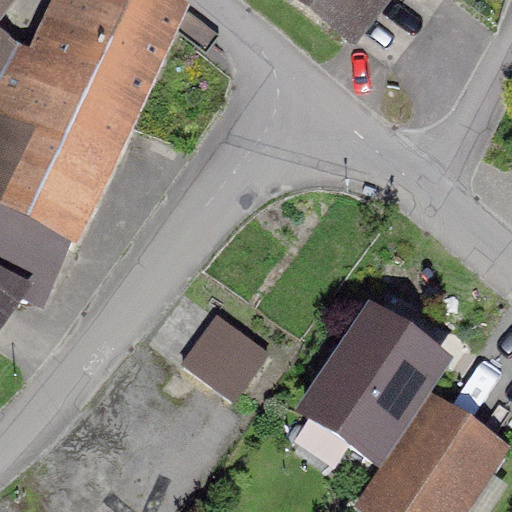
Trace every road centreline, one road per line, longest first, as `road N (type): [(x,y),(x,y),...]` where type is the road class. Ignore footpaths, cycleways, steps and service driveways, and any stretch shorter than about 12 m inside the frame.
road 1 (residential): [(0,449),(69,386),(300,95)]
road 2 (residential): [(300,95),(511,266)]
road 3 (residential): [(184,0),(300,95)]
